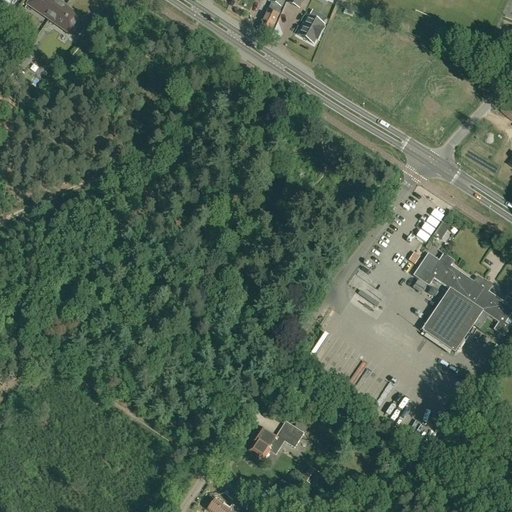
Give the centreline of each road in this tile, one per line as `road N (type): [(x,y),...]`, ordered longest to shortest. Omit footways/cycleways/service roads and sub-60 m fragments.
road 1 (unclassified): [(181,511),(415,176),(434,162)]
road 2 (secondary): [(434,162),(176,0)]
